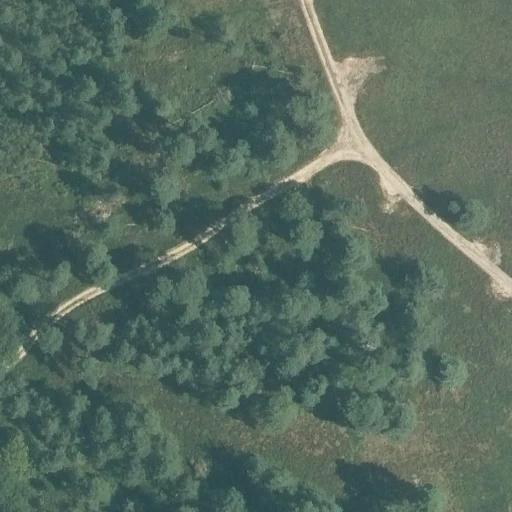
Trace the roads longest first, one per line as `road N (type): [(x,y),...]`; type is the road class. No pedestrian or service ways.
road 1 (track): [(304,0),(357,154),(280,179),(0,355)]
road 2 (track): [(511,285),(357,154)]
